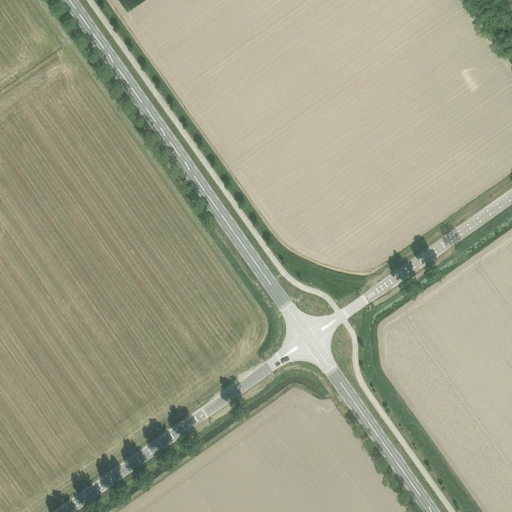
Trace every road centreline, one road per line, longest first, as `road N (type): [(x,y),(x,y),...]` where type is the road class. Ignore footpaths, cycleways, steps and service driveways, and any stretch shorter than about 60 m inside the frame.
road 1 (secondary): [(304,332),(68,0)]
road 2 (unclassified): [(65,511),(282,357)]
road 3 (unclassified): [(335,320),(511,195)]
road 4 (secondary): [(430,511),(312,345)]
